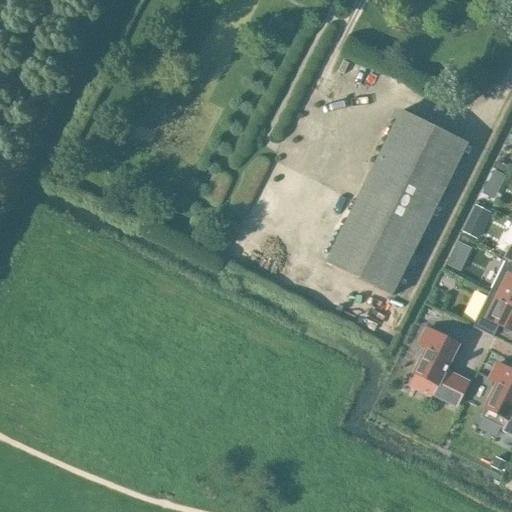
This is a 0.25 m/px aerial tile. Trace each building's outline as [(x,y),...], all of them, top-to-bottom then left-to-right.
[(325,263),(371,287),(391,296),(467,144),(401,111),(325,263)] [(494,171),(489,180),(501,186),(505,177),(494,171)] [(465,223),(461,231),(477,240),(482,231),(465,223)] [(457,242),(451,254),(466,260),(471,249),(457,242)] [(511,262),(506,259),(489,293),(511,304),(511,262)] [(511,304),(489,293),(472,327),(493,338),(499,326),(511,332),(511,304)] [(427,349),(414,374),(436,385),(435,387),(432,394),(456,406),(467,384),(446,373),(445,373),(448,368),(446,368),(458,345),(427,330),(426,329),(419,345),(420,345),(427,349)] [(497,384),(480,418),(511,433),(511,371),(497,364),(489,380),(497,384)]
